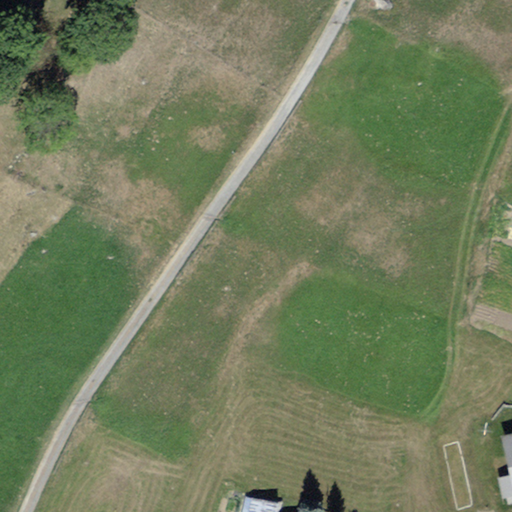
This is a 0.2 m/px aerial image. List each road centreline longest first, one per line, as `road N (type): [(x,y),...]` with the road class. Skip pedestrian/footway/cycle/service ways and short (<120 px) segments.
road 1 (track): [(347,0),(325,47),(74,409),(25,511)]
road 2 (track): [(426,413),(449,375),(468,228),(511,108)]
